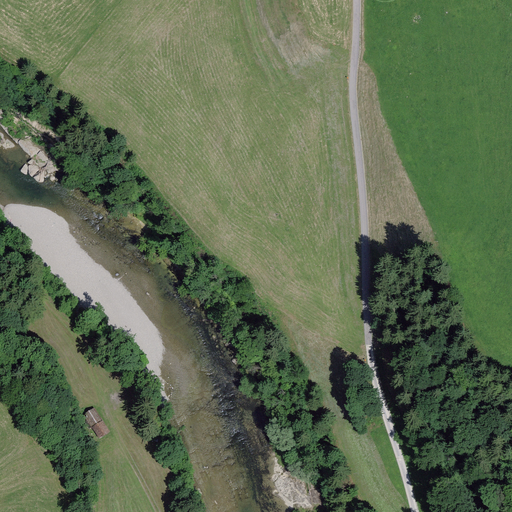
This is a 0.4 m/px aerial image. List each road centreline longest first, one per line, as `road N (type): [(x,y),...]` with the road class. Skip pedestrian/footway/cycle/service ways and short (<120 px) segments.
road 1 (unclassified): [(359,0),(352,91),(368,351),(412,511)]
road 2 (track): [(93,375),(154,511)]
